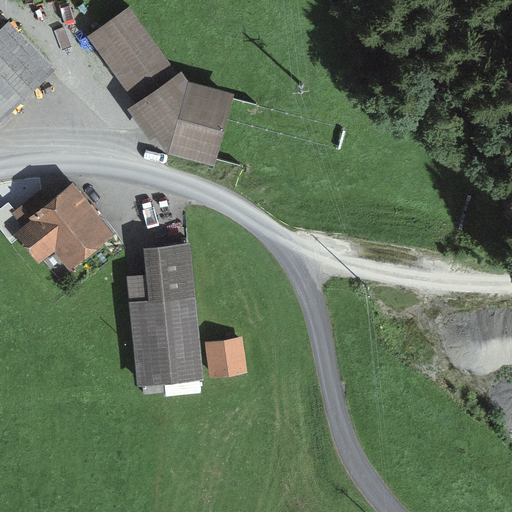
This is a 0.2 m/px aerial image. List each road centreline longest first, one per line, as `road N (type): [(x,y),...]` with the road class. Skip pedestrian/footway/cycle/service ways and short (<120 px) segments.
road 1 (unclassified): [(393,511),(349,449),(304,283),(266,230),(216,196),(134,171),(0,169)]
road 2 (track): [(287,255),(427,281),(511,285)]
